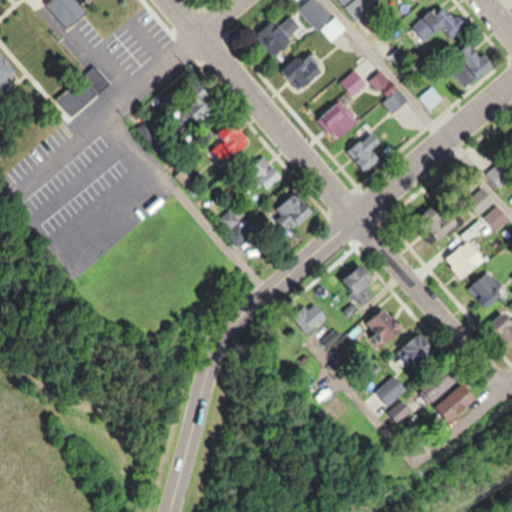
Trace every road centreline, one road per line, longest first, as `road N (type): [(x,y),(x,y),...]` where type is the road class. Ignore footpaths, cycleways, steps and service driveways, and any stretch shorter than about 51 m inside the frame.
road 1 (residential): [(168,511),(220,334),(511,82)]
road 2 (residential): [(167,0),(505,387)]
road 3 (residential): [(38,178),(245,0)]
